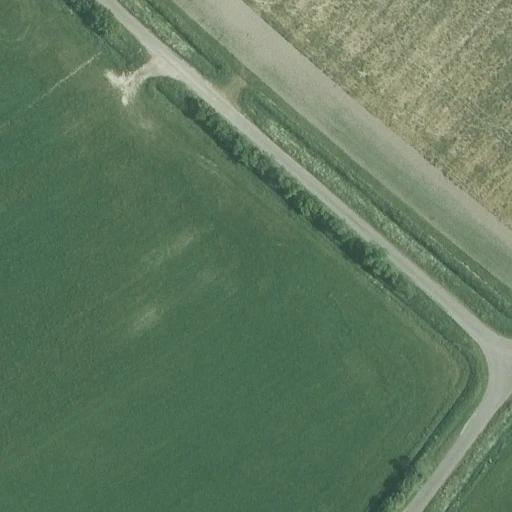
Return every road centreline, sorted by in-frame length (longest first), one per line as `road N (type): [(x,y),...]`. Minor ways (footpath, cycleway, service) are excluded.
road 1 (unclassified): [(511,361),(107,0)]
road 2 (unclassified): [(412,511),(511,376)]
